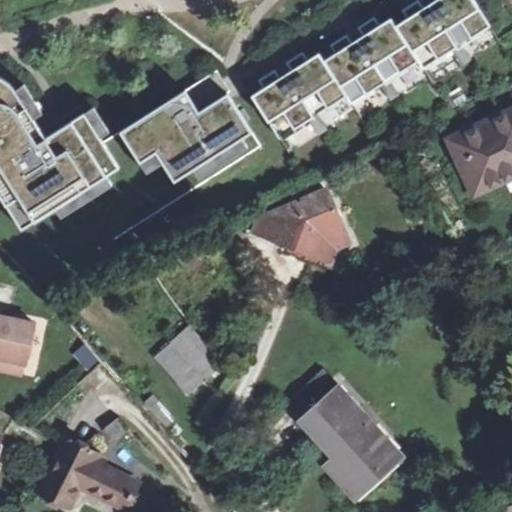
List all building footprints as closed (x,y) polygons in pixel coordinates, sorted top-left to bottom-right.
[(264,86),(252,94),(280,137),(309,119),(318,113),(347,94),(352,102),(381,84),(390,78),(418,60),(424,67),(453,49),(462,43),(491,25),(475,0),(435,0),(450,23),(439,29),(424,6),(420,0),(415,0),(402,9),(408,16),(396,24),(392,16),(381,23),(375,15),(358,26),(363,33),(378,57),(367,64),(352,41),(347,33),(330,44),(335,51),(325,58),(320,50),(308,58),(303,50),(286,61),(291,68),(306,92),(295,99),(280,75),(275,68),(259,78),(264,86)] [(450,23),(435,0),(432,0),(430,2),(424,6),(439,29),(450,23)] [(378,57),(363,33),(357,37),(352,41),(367,64),(378,57)] [(462,43),(453,49),(462,64),(472,58),(462,43)] [(306,92),(291,68),(285,72),(280,75),(295,99),(306,92)] [(214,71),(121,131),(140,161),(156,151),(163,162),(174,181),(193,169),(242,138),(253,131),(230,95),(214,71)] [(0,192),(21,227),(55,206),(107,174),(119,166),(100,137),(85,112),(46,136),(34,118),(15,89),(7,78),(0,76),(0,192)] [(390,78),(381,84),(391,99),(399,93),(390,78)] [(24,82),(15,89),(34,118),(43,112),(24,82)] [(94,106),(85,112),(100,137),(109,131),(94,106)] [(511,111),(450,140),(475,194),(506,181),(501,173),(511,167),(511,111)] [(318,113),(309,119),(319,134),(327,128),(318,113)] [(242,138),(193,169),(199,177),(248,146),(242,138)] [(156,151),(140,161),(147,172),(163,162),(156,151)] [(511,177),(511,167),(501,173),(506,181),(511,177)] [(107,174),(55,206),(60,215),(112,183),(107,174)] [(294,202),(279,243),(333,265),(338,251),(354,243),(329,186),(294,202)] [(279,243),(294,202),(257,217),(251,233),(279,243)] [(213,300),(241,277),(212,243),(185,266),(213,300)] [(34,323),(0,315),(0,357),(24,362),(26,363),(34,323)] [(195,329),(176,344),(196,368),(180,383),(189,392),(224,364),(195,329)] [(176,344),(160,358),(180,383),(196,368),(176,344)] [(0,368),(21,373),(24,362),(0,357),(0,368)] [(303,419),(339,386),(323,368),(287,402),(303,419)] [(396,449),(339,386),(303,419),(303,420),(335,456),(328,464),(357,495),(379,475),(374,470),(396,449)] [(172,418),(155,400),(146,409),(162,427),(172,418)] [(96,453),(67,439),(43,488),(71,501),(80,486),(124,507),(138,481),(94,458),(96,453)] [(402,454),(396,449),(374,470),(379,475),(402,454)] [(71,501),(43,488),(39,493),(68,508),(71,501)]
